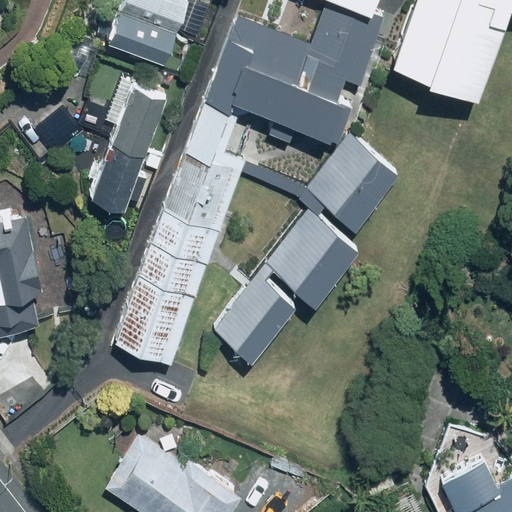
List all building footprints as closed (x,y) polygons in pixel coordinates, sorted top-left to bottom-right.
[(118,0),(105,37),(163,57),(183,0),(118,0)] [(295,0),(283,31),(343,55),(365,0),(295,0)] [(456,57),(476,0),(386,0),(376,28),(456,57)] [(207,16),(102,298),(155,317),(243,80),(313,106),(329,61),(207,16)] [(163,87),(131,76),(88,194),(121,206),(163,87)] [(343,101),(293,157),(333,192),(383,136),(343,101)] [(291,171),(255,222),(300,253),(336,203),(291,171)] [(23,208),(0,212),(0,325),(36,318),(29,284),(39,282),(23,208)] [(246,235),(201,296),(237,322),(282,261),(246,235)] [(218,511),(235,486),(174,449),(182,436),(146,414),(138,427),(105,481),(149,508),(145,511),(218,511)] [(452,502),(433,511),(432,511),(511,511),(511,470),(494,480),(481,453),(438,474),(452,502)]
